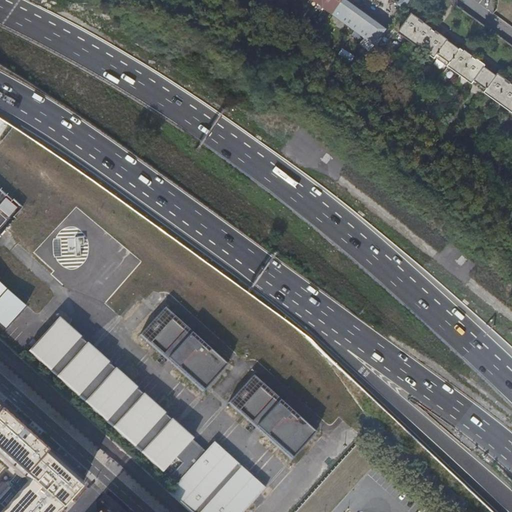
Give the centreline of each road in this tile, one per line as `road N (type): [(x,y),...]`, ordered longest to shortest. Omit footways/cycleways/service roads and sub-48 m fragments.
road 1 (motorway): [(511,385),(326,217),(134,82),(0,8)]
road 2 (motorway): [(0,89),(95,147),(349,335)]
road 3 (motorway): [(349,335),(349,358),(511,504)]
road 4 (motorway): [(349,335),(511,454)]
road 5 (residential): [(0,381),(145,511)]
